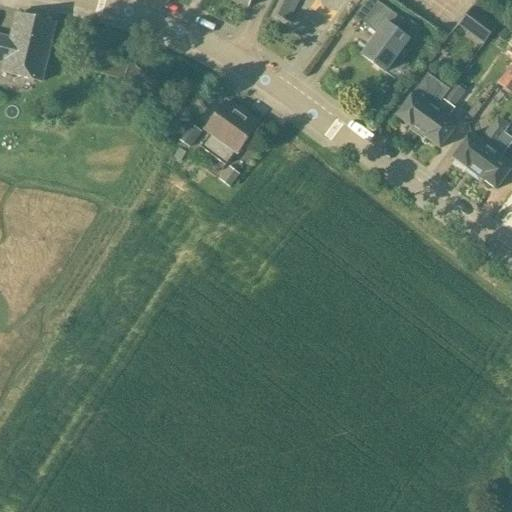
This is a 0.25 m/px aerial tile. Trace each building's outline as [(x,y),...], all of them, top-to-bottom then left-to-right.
[(224,0),(248,9),(251,0),(224,0)] [(281,0),(275,14),(288,21),(298,0),(281,0)] [(404,22),(403,21),(374,0),(367,0),(355,16),(379,33),(362,56),(385,72),(409,40),(397,32),(404,22)] [(459,28),(476,41),(491,21),(474,8),(459,28)] [(16,14),(10,38),(0,35),(0,64),(4,65),(2,73),(42,82),(57,23),(16,14)] [(123,82),(150,91),(156,73),(129,64),(96,54),(91,72),(123,82)] [(511,94),(511,64),(498,84),(511,94)] [(428,74),(414,92),(396,117),(418,132),(449,90),(428,74)] [(449,90),(418,132),(440,148),(458,123),(449,117),(455,109),(453,108),(465,92),(454,84),(449,91),(449,90)] [(204,131),(210,136),(201,147),(226,166),(235,154),(237,156),(259,125),(226,101),(204,131)] [(190,125),(178,141),(191,150),(203,134),(190,125)] [(510,127),(509,126),(492,150),(475,174),(496,189),(511,166),(511,164),(502,157),(511,143),(511,139),(505,134),(510,127)] [(454,158),(475,174),(492,150),(471,134),(454,158)]
